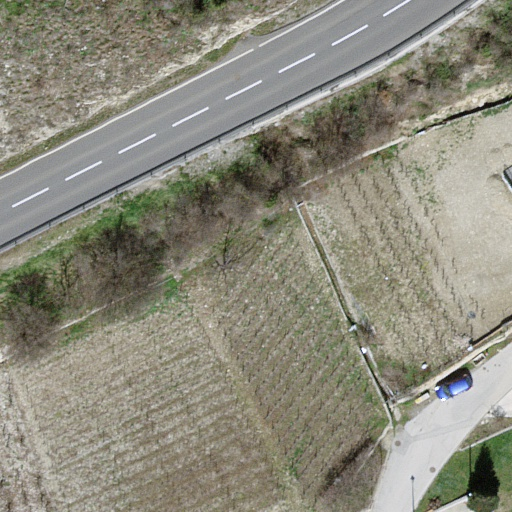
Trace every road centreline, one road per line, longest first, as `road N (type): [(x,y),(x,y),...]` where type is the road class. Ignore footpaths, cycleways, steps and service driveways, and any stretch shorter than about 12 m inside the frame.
road 1 (tertiary): [(0,220),(413,0)]
road 2 (residential): [(511,362),(425,454),(395,511)]
